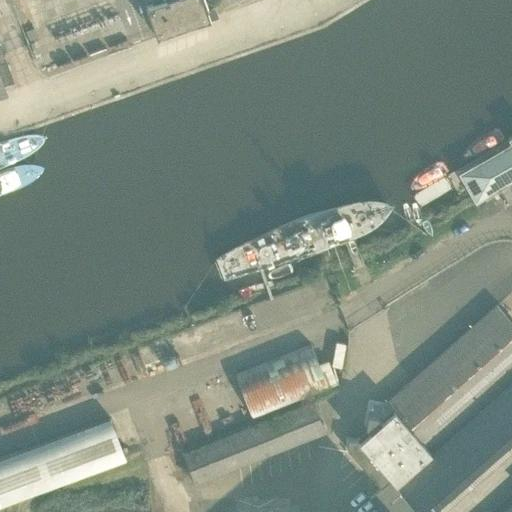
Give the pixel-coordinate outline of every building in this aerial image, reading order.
[(207,8),(204,0),(151,0),(152,3),(145,5),(157,37),(158,37),(157,35),(208,17),(209,19),(210,19),(206,9),(207,8)] [(0,94),(6,92),(3,83),(12,80),(0,44),(0,94)] [(511,142),(460,173),(476,201),(511,179),(511,142)] [(348,450),(347,451),(378,486),(367,496),(380,511),(482,511),(511,486),(511,321),(497,304),(386,401),(393,409),(382,420),(377,415),(366,414),(365,425),(370,430),(358,441),(348,439),(348,450)] [(326,387),(309,344),(233,373),(250,417),(326,387)] [(320,420),(312,401),(183,452),(195,484),(325,432),(320,420)] [(0,506),(125,461),(110,420),(0,460),(0,506)] [(511,511),(511,503),(501,511),(511,511)]
